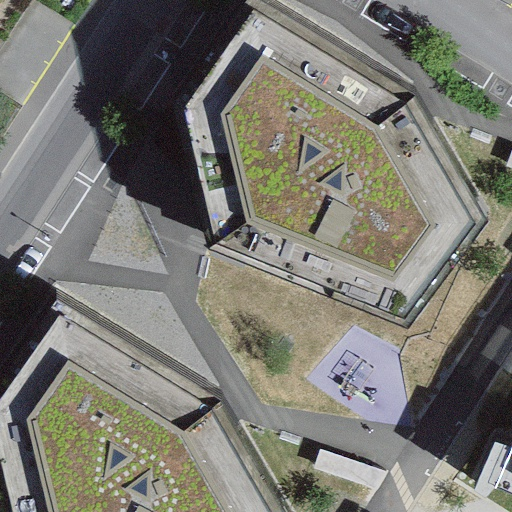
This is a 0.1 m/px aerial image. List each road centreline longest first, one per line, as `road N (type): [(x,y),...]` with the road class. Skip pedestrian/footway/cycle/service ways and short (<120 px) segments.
road 1 (residential): [(0,222),(141,0)]
road 2 (residential): [(511,318),(391,511)]
